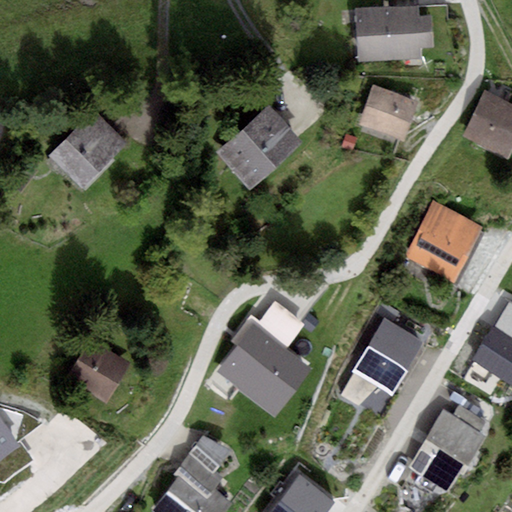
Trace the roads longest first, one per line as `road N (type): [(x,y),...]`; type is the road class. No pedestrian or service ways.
road 1 (residential): [(89,511),(168,431),(225,309),(241,292),(359,261),(471,84),(478,45),(469,0)]
road 2 (residential): [(352,511),(511,249)]
road 3 (track): [(311,100),(284,76),(231,0)]
